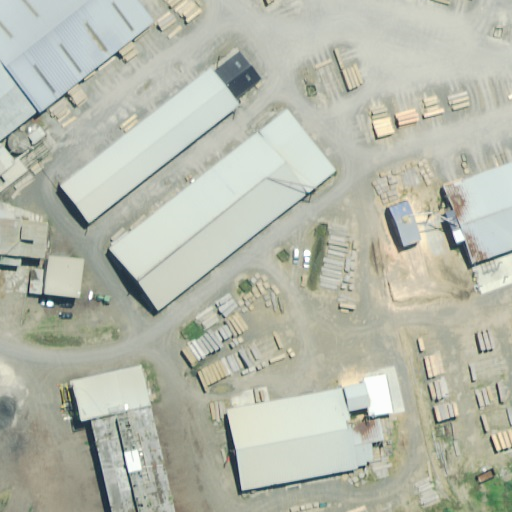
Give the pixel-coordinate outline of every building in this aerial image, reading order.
[(133,0),(9,0),(0,7),(0,154),(161,37),(133,0)] [(220,73),(65,190),(96,230),(251,114),(220,73)] [(296,118),(121,254),(170,316),(345,180),(296,118)] [(511,171),(461,191),(487,261),(511,251),(511,171)] [(398,247),(420,241),(442,234),(434,207),(412,213),(408,201),(386,208),(398,247)] [(44,223),(0,219),(0,256),(42,259),(44,223)] [(79,260),(45,257),(42,295),(76,298),(79,260)] [(171,511),(137,368),(69,384),(78,422),(82,421),(89,448),(103,511),(171,511)] [(382,384),(240,408),(254,491),(396,468),(382,384)]
